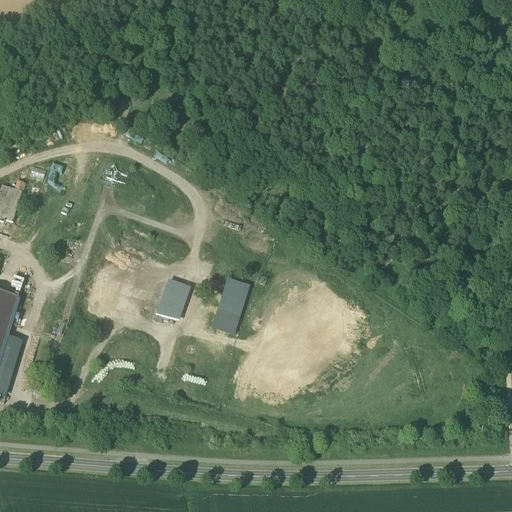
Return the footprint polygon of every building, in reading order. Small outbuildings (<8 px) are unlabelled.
[(65,174),(69,175),(71,169),(53,165),(48,183),(62,187),(65,174)] [(44,180),(45,170),(31,169),(30,178),(44,180)] [(15,191),(1,187),(0,191),(0,220),(12,224),(24,186),(17,184),(15,191)] [(47,226),(60,219),(58,215),(45,221),(47,226)] [(210,333),(233,340),(250,288),(227,281),(210,333)] [(154,320),(177,328),(190,290),(168,282),(154,320)] [(0,358),(6,338),(18,300),(0,294),(0,358)] [(6,338),(0,358),(0,399),(4,401),(22,343),(6,338)] [(216,381),(214,398),(220,399),(223,382),(216,381)]
